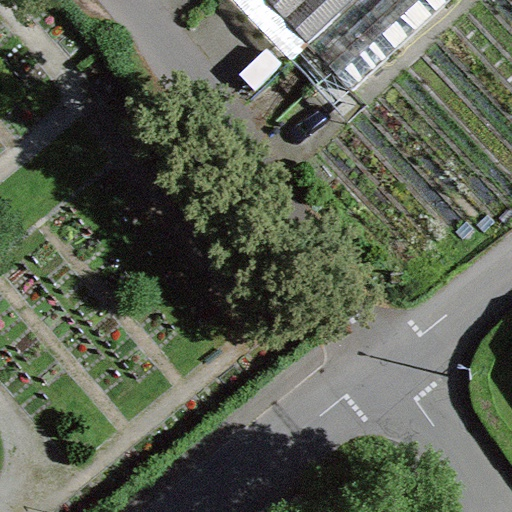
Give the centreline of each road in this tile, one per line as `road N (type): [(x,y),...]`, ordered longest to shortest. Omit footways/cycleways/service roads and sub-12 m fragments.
road 1 (residential): [(98,0),(399,356)]
road 2 (residential): [(207,511),(399,356)]
road 3 (residential): [(499,511),(399,356)]
road 4 (residential): [(399,356),(511,273)]
